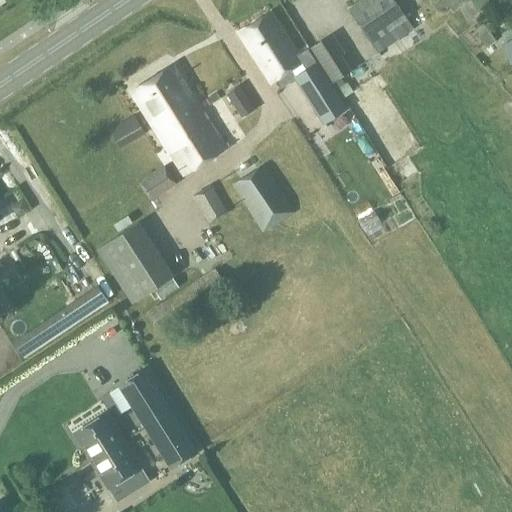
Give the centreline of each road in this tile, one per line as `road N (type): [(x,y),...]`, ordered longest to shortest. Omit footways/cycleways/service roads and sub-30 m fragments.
road 1 (unknown): [(0,152),(86,281)]
road 2 (primary): [(0,78),(117,0)]
